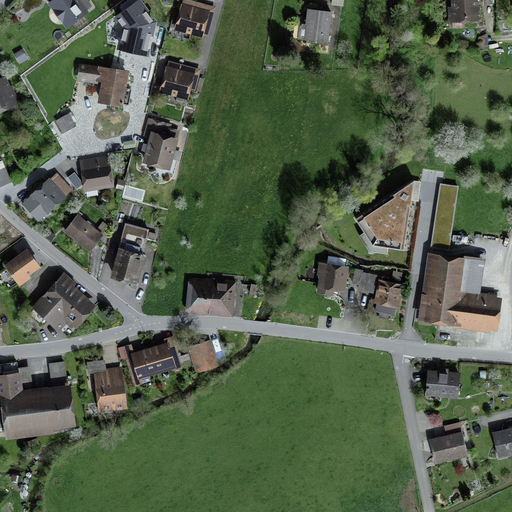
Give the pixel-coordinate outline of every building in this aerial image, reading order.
[(79,0),(58,0),(51,5),(70,31),(91,16),(79,0)] [(156,22),(140,0),(139,0),(117,17),(125,29),(120,50),(148,56),(156,22)] [(479,0),(452,0),(453,25),(480,24),(479,0)] [(217,9),(184,1),(176,33),(209,41),(217,9)] [(327,14),(309,12),(306,36),(325,38),(327,14)] [(200,70),(169,63),(162,95),(192,102),(200,70)] [(131,73),(79,64),(76,80),(104,85),(102,99),(126,103),(131,73)] [(2,75),(0,75),(0,108),(15,102),(2,75)] [(70,116),(58,123),(64,135),(76,129),(70,116)] [(184,128),(149,119),(144,139),(150,141),(144,164),(173,171),(184,128)] [(111,159),(80,163),(85,191),(115,187),(111,159)] [(0,166),(0,186),(11,182),(5,168),(1,169),(0,166)] [(57,174),(33,197),(51,215),(75,192),(57,174)] [(403,248),(414,181),(355,217),(373,244),(403,248)] [(449,247),(458,186),(441,183),(432,245),(449,247)] [(106,236),(80,216),(66,234),(92,254),(106,236)] [(151,230),(127,224),(114,278),(142,285),(149,256),(145,255),(151,230)] [(30,249),(7,266),(21,285),(44,268),(30,249)] [(479,263),(432,257),(425,314),(490,322),(494,294),(476,292),(479,263)] [(351,267),(323,263),(319,293),(335,296),(336,290),(347,292),(351,267)] [(63,276),(34,309),(61,332),(67,325),(75,332),(97,306),(63,276)] [(238,283),(190,278),(186,315),(235,319),(238,283)] [(405,285),(381,281),(377,305),(401,309),(405,285)] [(150,349),(157,369),(179,362),(172,342),(150,349)] [(215,367),(207,343),(185,350),(193,374),(215,367)] [(157,369),(150,349),(123,358),(133,386),(149,380),(147,372),(157,369)] [(102,371),(101,363),(85,365),(87,375),(92,374),(95,389),(98,389),(101,414),(125,411),(119,369),(102,371)] [(67,391),(20,397),(16,366),(0,367),(0,370),(1,378),(0,378),(0,410),(4,410),(6,432),(71,424),(67,391)] [(465,375),(431,372),(428,398),(462,401),(465,375)] [(447,437),(432,440),(437,465),(469,458),(462,425),(445,428),(447,437)] [(511,429),(494,433),(500,459),(511,456),(511,429)] [(37,438),(26,442),(30,453),(41,449),(37,438)]
